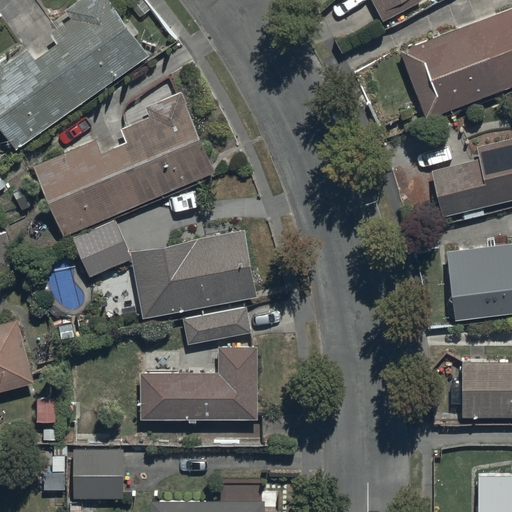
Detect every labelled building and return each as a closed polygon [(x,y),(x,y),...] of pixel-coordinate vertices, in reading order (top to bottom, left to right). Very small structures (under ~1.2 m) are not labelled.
[(0,58),(0,126),(16,151),(153,57),(113,0),(85,0),(68,12),(73,21),(53,35),(60,46),(40,59),(33,49),(8,66),(2,58),(0,58)] [(344,0),(376,0),(388,22),(426,2),(425,0),(344,0)] [(511,9),(398,53),(424,122),(511,88),(511,9)] [(36,166),(65,235),(217,173),(185,94),(147,109),(152,120),(125,131),(130,144),(105,154),(99,140),(36,166)] [(428,172),(440,220),(511,201),(511,139),(478,148),(481,159),(428,172)] [(94,279),(135,261),(117,221),(76,240),(94,279)] [(0,277),(19,271),(6,231),(0,232),(0,277)] [(135,261),(146,320),(262,297),(249,231),(133,254),(135,261)] [(511,235),(447,243),(454,315),(511,307),(511,235)] [(185,321),(190,347),(254,334),(249,309),(185,321)] [(0,324),(0,394),(39,384),(21,319),(0,324)] [(143,421),(262,423),(263,349),(222,348),(221,375),(144,374),(143,421)] [(511,356),(462,357),(463,410),(511,409),(511,356)] [(73,492),(121,492),(121,443),(73,443),(73,492)] [(511,511),(511,467),(476,467),(476,511),(511,511)] [(150,491),(150,511),(263,511),(264,491),(150,491)]
